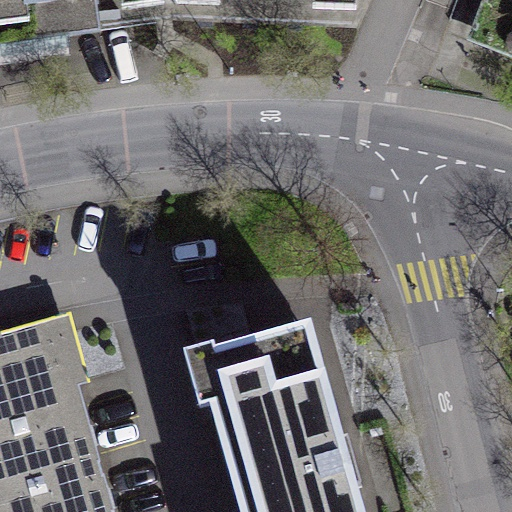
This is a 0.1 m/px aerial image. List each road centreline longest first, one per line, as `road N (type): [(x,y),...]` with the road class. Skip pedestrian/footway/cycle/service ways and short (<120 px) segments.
road 1 (tertiary): [(0,165),(159,139),(261,133),(412,151)]
road 2 (residential): [(488,511),(408,192),(412,151)]
